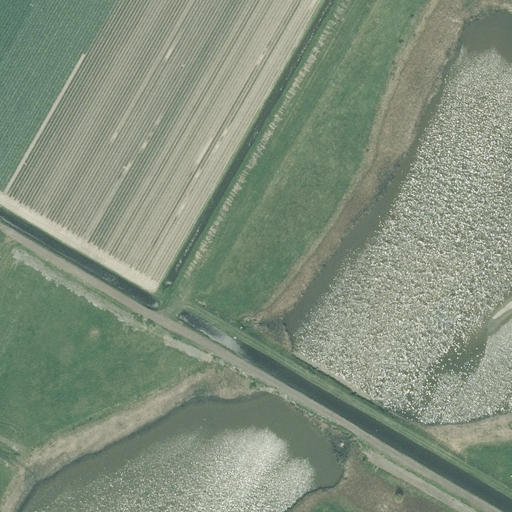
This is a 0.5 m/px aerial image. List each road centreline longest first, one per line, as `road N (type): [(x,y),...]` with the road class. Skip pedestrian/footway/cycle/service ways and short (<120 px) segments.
road 1 (track): [(0,255),(6,242),(20,240),(164,321),(177,300),(198,292),(369,0)]
road 2 (track): [(490,511),(164,321)]
